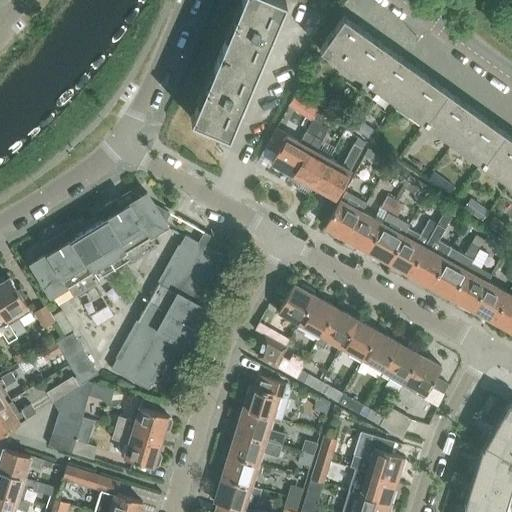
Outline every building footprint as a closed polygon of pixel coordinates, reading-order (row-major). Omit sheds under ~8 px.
[(241,0),(219,51),(256,67),(284,0),(241,0)] [(319,48),(372,86),(395,53),(342,15),(319,48)] [(192,114),(190,118),(228,134),(256,67),(219,51),(193,114),(192,114)] [(372,86),(426,125),(449,92),(395,53),(372,86)] [(426,125),(481,164),(504,132),(449,92),(426,125)] [(303,98),(296,93),(291,100),(298,105),(303,98)] [(374,129),(362,120),(355,128),(368,137),(374,129)] [(306,132),(313,136),(320,125),(312,121),(306,132)] [(313,136),(321,140),(327,129),(320,125),(313,136)] [(292,174),(307,147),(276,129),(266,146),(277,152),(271,162),(292,174)] [(511,137),(504,132),(481,164),(511,185),(511,137)] [(349,156),(357,161),(363,149),(355,145),(349,156)] [(313,186),(328,158),(308,146),(307,147),(292,174),(313,186)] [(364,155),(386,167),(390,160),(368,148),(364,155)] [(313,186),(335,198),(351,171),(329,159),(329,157),(328,158),(313,186)] [(454,186),(433,171),(426,180),(448,195),(454,186)] [(429,188),(409,176),(403,186),(422,198),(429,188)] [(54,236),(59,245),(31,263),(50,296),(68,285),(74,295),(98,281),(92,270),(126,250),(132,260),(156,246),(149,235),(167,224),(165,221),(169,212),(140,196),(118,209),(113,202),(117,200),(116,199),(113,201),(112,200),(111,201),(112,202),(95,211),(96,213),(101,210),(106,217),(60,245),(55,235),(54,236)] [(381,208),(389,212),(395,201),(387,197),(381,208)] [(325,227),(346,239),(362,211),(340,199),(325,227)] [(395,201),(389,212),(396,216),(403,205),(395,201)] [(425,246),(409,274),(430,286),(446,258),(452,247),(438,240),(452,215),(454,215),(458,208),(449,202),(445,210),(437,224),(431,236),(425,246)] [(346,239),(367,250),(383,222),(362,211),(346,239)] [(505,221),(496,215),(490,223),(499,229),(505,221)] [(423,231),(431,236),(436,226),(437,224),(429,220),(423,231)] [(367,250),(388,262),(404,234),(383,222),(367,250)] [(408,227),(404,234),(388,262),(409,274),(425,246),(431,236),(423,231),(421,235),(408,227)] [(111,367),(148,388),(185,322),(193,326),(193,325),(186,321),(223,255),(185,234),(149,300),(143,297),(143,298),(148,301),(111,367)] [(475,234),(471,242),(479,247),(484,239),(475,234)] [(465,255),(472,259),(479,248),(471,244),(465,255)] [(446,258),(430,286),(451,297),(467,269),(472,259),(465,255),(452,247),(446,258)] [(451,297),(472,309),(487,281),(467,269),(451,297)] [(0,308),(16,335),(25,330),(18,318),(30,310),(23,298),(25,297),(20,288),(18,290),(9,276),(5,278),(3,276),(0,277),(0,308)] [(472,309),(493,321),(508,293),(487,281),(472,309)] [(278,311),(299,323),(315,295),(313,294),(315,291),(304,285),(302,288),(294,283),(278,311)] [(511,294),(508,293),(493,321),(511,331),(511,294)] [(299,323),(320,335),(336,307),(315,295),(299,323)] [(35,311),(44,327),(54,321),(45,305),(35,311)] [(320,335),(341,347),(357,318),(336,307),(320,335)] [(0,326),(8,340),(16,335),(0,308),(0,326)] [(341,347),(362,359),(378,330),(357,318),(341,347)] [(362,359),(383,370),(399,342),(378,330),(362,359)] [(61,350),(81,383),(98,373),(73,332),(56,342),(61,350)] [(278,333),(275,340),(285,346),(289,339),(278,333)] [(275,340),(265,335),(264,336),(258,356),(277,367),(283,357),(281,356),(286,347),(285,346),(275,340)] [(61,350),(56,342),(40,352),(45,360),(61,350)] [(383,370),(404,382),(420,354),(399,342),(383,370)] [(24,349),(13,356),(18,363),(28,356),(24,349)] [(420,354),(404,382),(425,394),(441,366),(420,354)] [(283,371),(296,378),(301,370),(289,363),(283,371)] [(0,405),(9,400),(2,387),(15,379),(10,371),(0,377),(0,405)] [(254,386),(250,384),(242,408),(272,417),(281,420),(290,389),(288,383),(270,378),(265,376),(257,374),(254,386)] [(304,382),(317,389),(321,381),(309,375),(304,382)] [(69,391),(72,390),(78,386),(72,376),(63,381),(69,391)] [(72,390),(81,405),(89,395),(111,401),(114,389),(87,381),(78,386),(72,390)] [(325,394),(338,401),(342,393),(330,386),(325,394)] [(52,402),(58,411),(81,405),(72,390),(69,391),(52,402)] [(346,406),(359,413),(363,405),(351,398),(346,406)] [(9,400),(0,405),(0,433),(35,412),(30,404),(17,412),(9,400)] [(465,505),(462,511),(508,511),(511,500),(511,463),(508,461),(510,457),(511,458),(511,402),(510,401),(508,400),(507,402),(484,442),(479,451),(463,504),(465,505)] [(55,421),(78,427),(85,406),(81,405),(58,411),(55,421)] [(168,415),(139,406),(135,420),(119,415),(115,426),(160,440),(164,429),(167,430),(169,428),(172,420),(171,417),(168,417),(168,415)] [(380,425),(389,430),(401,437),(406,429),(412,419),(390,406),(384,417),(380,425)] [(268,429),(272,417),(242,408),(236,431),(281,445),(285,434),(268,429)] [(367,417),(380,425),(384,417),(372,410),(367,417)] [(312,416),(308,428),(320,432),(324,419),(312,416)] [(52,432),(74,439),(78,427),(55,421),(52,432)] [(160,440),(115,426),(112,438),(128,443),(124,457),(153,465),(153,464),(156,465),(159,463),(161,455),(160,452),(157,451),(160,440)] [(278,455),(281,445),(236,431),(228,453),(258,462),(261,450),(278,455)] [(48,445),(71,451),(74,439),(52,433),(48,445)] [(325,433),(318,456),(330,460),(337,437),(325,433)] [(349,466),(367,471),(396,480),(403,457),(391,453),(395,441),(371,434),(367,447),(368,447),(364,458),(353,455),(349,466)] [(71,451),(92,458),(96,446),(74,439),(71,451)] [(304,439),(301,451),(313,455),(317,443),(313,442),(304,439)] [(3,447),(0,455),(0,470),(24,477),(28,465),(40,468),(43,459),(3,447)] [(297,462),(306,465),(310,466),(313,455),(301,451),(297,462)] [(228,453),(221,476),(250,485),(251,485),(258,462),(228,453)] [(323,482),(330,460),(318,456),(311,479),(323,482)] [(138,511),(142,500),(116,492),(119,481),(66,466),(63,478),(101,490),(94,511),(95,511),(138,511)] [(367,471),(355,467),(348,490),(360,494),(389,503),(396,480),(367,471)] [(0,470),(0,493),(17,499),(21,486),(33,490),(36,481),(24,477),(0,470)] [(250,485),(221,476),(218,485),(215,484),(211,497),(214,498),(214,499),(218,501),(214,511),(261,511),(262,511),(254,509),(260,488),(251,485),(250,485)] [(300,500),(303,488),(291,484),(287,496),(300,500)] [(316,505),(320,493),(307,490),(304,501),(316,505)] [(0,493),(0,511),(13,511),(15,507),(27,511),(29,502),(17,499),(0,493)] [(360,494),(354,511),(386,511),(389,503),(360,494)] [(300,500),(287,496),(283,508),(296,511),(300,500)] [(56,499),(52,510),(59,511),(66,511),(69,503),(56,499)] [(316,505),(304,501),(300,511),(318,511),(320,507),(320,506),(316,505)]
